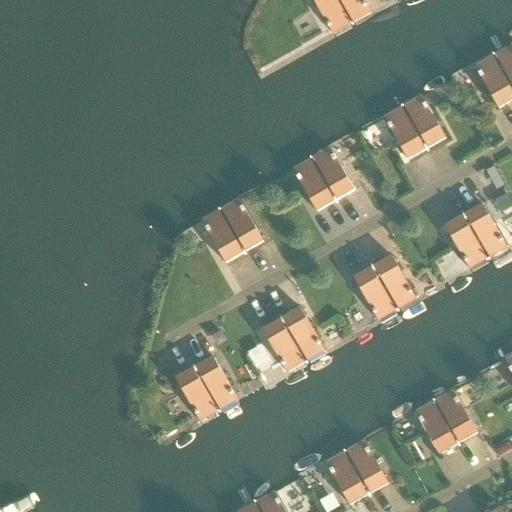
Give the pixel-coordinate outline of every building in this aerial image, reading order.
[(321,0),(293,0),(291,1),(315,44),(338,31),(321,0)] [(352,0),(321,0),(338,31),(362,17),(352,0)] [(511,52),(492,64),(511,99),(511,52)] [(511,99),(492,64),(468,77),(492,119),(511,107),(511,99)] [(426,100),(403,114),(426,156),(450,143),(426,100)] [(403,114),(379,127),(402,169),(426,156),(403,114)] [(331,154),(308,168),(331,210),(355,197),(331,154)] [(308,168),(284,181),(308,223),(331,210),(308,168)] [(484,204),(460,217),(484,260),(507,246),(484,204)] [(240,207),(216,220),(240,262),(264,249),(240,207)] [(460,217),(436,231),(460,273),(484,260),(460,217)] [(216,220),(193,233),(216,275),(240,262),(216,220)] [(393,254),(370,267),(393,309),(417,296),(393,254)] [(370,267),(346,280),(369,322),(393,309),(370,267)] [(298,306),(275,319),(298,362),(322,348),(298,306)] [(275,319),(251,332),(274,375),(298,362),(275,319)] [(207,358),(183,372),(207,414),(231,401),(207,358)] [(511,365),(498,373),(511,398),(511,365)] [(183,372),(160,385),(183,427),(207,414),(183,372)] [(460,395),(436,409),(460,451),(484,438),(460,395)] [(436,409),(413,422),(436,464),(460,451),(436,409)] [(365,446),(341,459),(365,502),(389,488),(365,446)] [(341,459),(318,472),(339,511),(346,511),(365,502),(341,459)] [(281,511),(274,497),(250,511),(281,511)]
